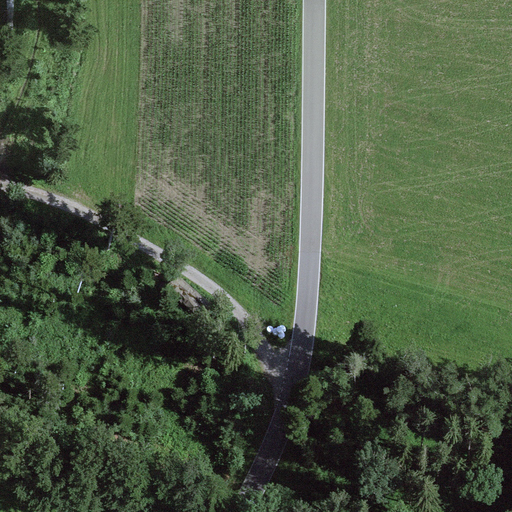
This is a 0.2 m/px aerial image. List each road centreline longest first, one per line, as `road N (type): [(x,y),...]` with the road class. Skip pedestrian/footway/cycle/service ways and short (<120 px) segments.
road 1 (unclassified): [(240,511),(281,422),(305,296),(311,0)]
road 2 (track): [(0,181),(172,261),(245,324),(291,386)]
